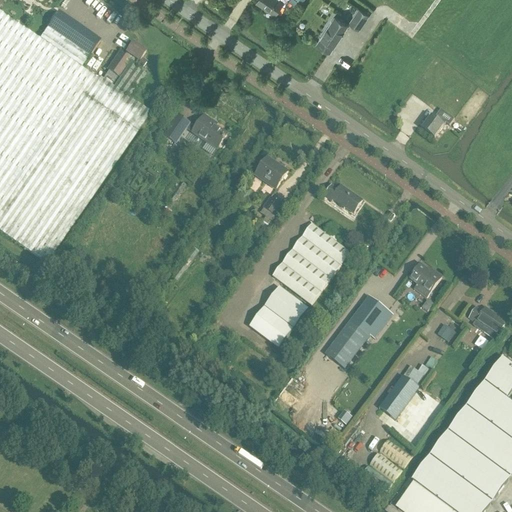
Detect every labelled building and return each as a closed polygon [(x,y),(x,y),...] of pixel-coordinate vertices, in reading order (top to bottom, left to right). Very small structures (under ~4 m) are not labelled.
[(258,0),(257,3),(275,15),(283,3),(278,0),(258,0)] [(360,32),(371,18),(359,10),(349,25),(360,32)] [(58,14),(54,19),(39,41),(0,13),(0,231),(48,264),(151,114),(130,100),(146,77),(140,73),(128,65),(112,88),(102,81),(97,78),(96,80),(81,69),(100,42),(58,14)] [(348,26),(335,17),(317,44),(330,52),(348,26)] [(102,81),(112,88),(128,65),(140,73),(146,63),(141,60),(146,53),(132,44),(123,58),(119,55),(107,71),(108,72),(102,81)] [(449,127),(454,121),(441,111),(436,117),(439,120),(437,122),(431,118),(422,130),(434,139),(446,124),(449,127)] [(165,137),(176,144),(186,130),(217,151),(227,136),(210,124),(211,122),(204,117),(196,129),(184,121),(178,117),(165,137)] [(267,158),(259,171),(255,177),(270,187),(271,185),(277,190),(288,173),(277,165),(276,166),(273,164),(274,163),(267,158)] [(182,185),(176,194),(165,210),(169,212),(186,187),(182,185)] [(362,202),(341,187),(338,191),(332,187),(324,198),(331,202),(332,200),(354,215),(362,202)] [(256,232),(262,236),(282,207),(270,199),(263,209),(264,210),(261,214),(266,218),(256,232)] [(272,278),(311,307),(351,254),(339,245),(346,236),(332,225),(325,235),(312,225),(272,278)] [(171,279),(176,282),(178,284),(185,273),(199,254),(194,249),(179,269),(178,269),(171,279)] [(420,266),(410,280),(418,286),(414,290),(426,299),(430,295),(435,299),(442,290),(437,286),(442,279),(434,274),(433,276),(420,266)] [(255,322),(250,329),(257,334),(268,342),(278,350),(293,331),(308,311),(300,305),(289,297),(279,290),(274,296),(275,296),(271,301),(270,303),(270,302),(264,309),(259,316),(260,316),(255,323),(255,322)] [(351,323),(349,324),(369,339),(370,337),(374,341),(393,317),(388,313),(383,309),(382,308),(381,309),(375,304),(375,303),(369,299),(368,300),(364,306),(363,306),(362,307),(362,308),(358,314),(357,314),(356,315),(356,316),(352,322),(351,322),(351,323)] [(476,324),(475,325),(474,327),(495,341),(507,324),(485,310),(483,313),(476,309),(469,320),(476,324)] [(349,324),(325,356),(344,371),(369,339),(349,324)] [(444,326),(437,336),(441,339),(448,329),(444,326)] [(453,333),(447,343),(451,345),(458,335),(453,333)] [(425,368),(431,372),(437,363),(432,359),(425,368)] [(432,456),(433,460),(429,460),(414,480),(414,483),(396,509),(400,511),(485,511),(490,506),(490,502),(494,501),(509,481),(508,477),(511,477),(511,476),(511,403),(507,400),(511,392),(511,365),(506,361),(502,361),(487,382),(488,386),(483,386),(468,406),(469,411),(466,411),(451,431),(451,435),(447,435),(432,456)] [(432,373),(422,367),(418,373),(410,368),(404,378),(421,389),(427,380),(428,380),(432,373)] [(341,417),(338,421),(346,427),(352,419),(344,413),(341,417)] [(345,448),(357,432),(352,428),(340,444),(345,448)] [(380,452),(405,470),(412,460),(388,442),(380,452)] [(402,473),(378,456),(370,466),(395,483),(402,473)] [(393,486),(369,468),(359,481),(383,499),(393,486)]
